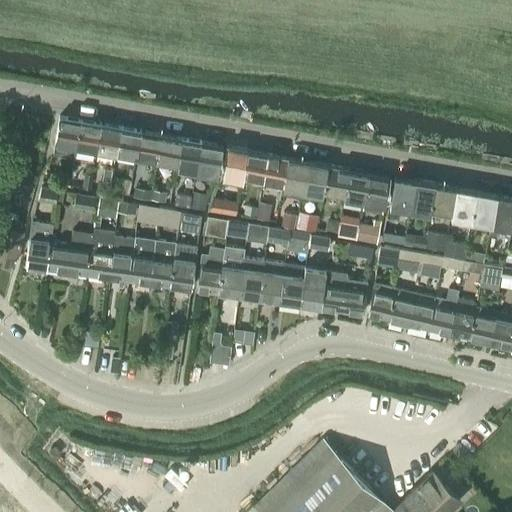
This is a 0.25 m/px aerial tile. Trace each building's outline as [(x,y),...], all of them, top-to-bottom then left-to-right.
[(60,114),(54,142),(52,153),(73,156),(75,145),(80,118),(60,114)] [(95,149),(100,121),(80,118),(75,145),(95,149)] [(116,153),(121,125),(100,121),(95,149),(116,153)] [(136,156),(141,129),(121,125),(116,153),(136,156)] [(141,129),(136,156),(156,160),(161,132),(141,129)] [(161,132),(156,160),(176,164),(181,136),(161,132)] [(181,136),(176,164),(197,167),(202,140),(181,136)] [(202,140),(197,167),(217,171),(222,143),(202,140)] [(221,172),(221,175),(241,179),(242,175),(247,148),(226,144),(221,172)] [(262,179),(267,152),(247,148),(242,175),(262,179)] [(282,183),(287,155),(267,152),(262,179),(282,183)] [(287,155),(282,183),(283,183),(281,193),(301,197),(301,196),(308,159),(287,155)] [(13,189),(20,163),(7,159),(0,186),(13,189)] [(308,159),(301,196),(317,199),(317,195),(321,196),(322,190),(323,190),(328,163),(308,159)] [(328,163),(323,190),(343,194),(348,167),(328,163)] [(348,167),(343,194),(363,198),(368,170),(348,167)] [(68,174),(46,170),(44,180),(67,183),(68,174)] [(368,170),(363,198),(364,198),(363,208),(383,212),(384,202),(389,174),(368,170)] [(84,172),(82,187),(91,188),(93,173),(84,172)] [(394,175),(389,202),(410,206),(415,179),(394,175)] [(122,178),(120,192),(128,193),(131,179),(122,178)] [(415,179),(410,206),(430,210),(435,182),(415,179)] [(435,182),(430,210),(441,212),(450,213),(455,186),(435,182)] [(55,202),(57,188),(41,185),(38,199),(55,202)] [(455,186),(450,213),(470,217),(475,189),(455,186)] [(135,187),(133,196),(150,199),(152,190),(135,187)] [(150,199),(164,201),(166,191),(152,188),(152,190),(150,199)] [(190,205),(204,208),(207,192),(193,189),(190,205)] [(475,189),(470,217),(491,221),(496,193),(475,189)] [(96,194),(75,191),(73,205),(93,208),(96,194)] [(176,191),(175,203),(189,205),(191,193),(176,191)] [(492,221),(490,231),(509,235),(511,218),(511,195),(496,193),(491,221),(492,221)] [(97,212),(115,216),(118,199),(100,195),(97,212)] [(213,195),(209,208),(218,210),(220,197),(213,195)] [(119,199),(118,210),(135,212),(136,201),(119,199)] [(259,200),(256,216),(268,219),(272,202),(259,200)] [(157,222),(160,205),(139,201),(136,218),(157,222)] [(178,225),(180,209),(160,205),(157,222),(178,225)] [(180,209),(178,225),(199,229),(201,213),(180,209)] [(283,210),(281,224),(294,226),(296,213),(283,210)] [(296,225),(315,229),(318,214),(299,210),(296,225)] [(0,225),(0,257),(14,262),(25,222),(17,220),(18,213),(8,211),(8,213),(4,225),(1,224),(0,225)] [(207,214),(204,232),(225,235),(225,231),(226,231),(228,216),(207,214)] [(226,231),(225,231),(246,234),(248,221),(248,219),(228,216),(226,231)] [(336,230),(336,233),(356,236),(358,221),(339,217),(338,219),(336,230)] [(356,236),(355,238),(377,242),(381,219),(374,217),(373,223),(358,220),(358,221),(356,236)] [(326,221),(325,229),(336,230),(338,219),(331,218),(326,221)] [(46,266),(50,238),(52,222),(32,219),(25,263),(46,266)] [(246,234),(246,236),(250,237),(266,239),(267,237),(269,224),(253,222),(248,221),(246,234)] [(269,224),(267,237),(287,241),(288,237),(289,228),(269,224)] [(94,226),(93,231),(87,272),(108,275),(114,233),(115,229),(94,226)] [(87,272),(93,231),(72,228),(70,241),(67,269),(87,272)] [(289,228),(288,237),(308,241),(310,231),(289,228)] [(403,242),(404,233),(383,229),(382,238),(403,242)] [(427,229),(424,245),(443,249),(446,233),(427,229)] [(309,241),(308,245),(328,248),(330,235),(310,231),(308,241),(309,241)] [(128,278),(134,236),(114,233),(108,275),(128,278)] [(149,281),(155,237),(135,234),(135,236),(134,236),(128,278),(149,281)] [(169,284),(176,240),(155,237),(149,281),(169,284)] [(67,269),(70,241),(50,238),(46,266),(67,269)] [(176,240),(169,284),(190,287),(194,259),(197,243),(176,240)] [(446,240),(443,255),(461,258),(464,258),(465,250),(465,248),(466,244),(446,240)] [(349,241),(347,252),(371,256),(373,245),(349,241)] [(218,291),(224,246),(210,243),(209,252),(201,251),(200,260),(196,288),(218,291)] [(224,246),(218,291),(238,294),(243,257),(244,251),(243,251),(244,246),(224,243),(224,246)] [(379,244),(377,260),(397,264),(398,257),(399,257),(400,247),(379,244)] [(400,247),(399,257),(419,260),(420,251),(400,247)] [(465,250),(464,258),(482,261),(484,251),(465,248),(465,250)] [(420,251),(419,260),(440,264),(441,254),(420,251)] [(441,254),(440,264),(460,268),(461,258),(443,255),(441,254)] [(243,257),(238,294),(259,296),(264,260),(243,257)] [(279,299),(285,261),(264,258),(264,260),(259,296),(279,299)] [(461,258),(460,268),(480,271),(482,261),(464,258),(461,258)] [(300,302),(305,264),(285,261),(279,299),(300,302)] [(482,261),(480,271),(501,275),(502,265),(482,261)] [(320,305),(325,268),(305,264),(300,302),(320,305)] [(511,266),(502,265),(501,275),(511,277),(511,266)] [(362,311),(366,279),(346,276),(347,270),(325,268),(320,305),(362,311)] [(388,317),(395,285),(375,280),(367,313),(388,317)] [(408,322),(415,289),(395,285),(388,317),(408,322)] [(457,296),(459,288),(448,286),(446,296),(436,294),(428,326),(449,331),(457,296)] [(428,326),(436,294),(415,289),(408,322),(428,326)] [(473,299),(457,296),(449,331),(469,336),(475,308),(474,308),(471,308),(473,299)] [(489,340),(496,308),(476,304),(474,308),(475,308),(469,336),(489,340)] [(509,345),(511,332),(511,311),(496,308),(489,340),(509,345)] [(167,317),(164,337),(174,339),(177,319),(167,317)] [(233,327),(232,339),(242,341),(244,328),(233,327)] [(212,330),(208,361),(228,364),(231,345),(221,344),(218,341),(220,331),(212,330)] [(84,331),(83,345),(97,346),(98,332),(84,331)] [(164,337),(161,355),(171,356),(174,339),(164,337)] [(110,371),(117,372),(119,357),(112,356),(110,371)] [(388,511),(393,508),(322,437),(253,505),(260,511),(388,511)] [(388,511),(445,511),(459,498),(431,470),(393,508),(388,511)]
